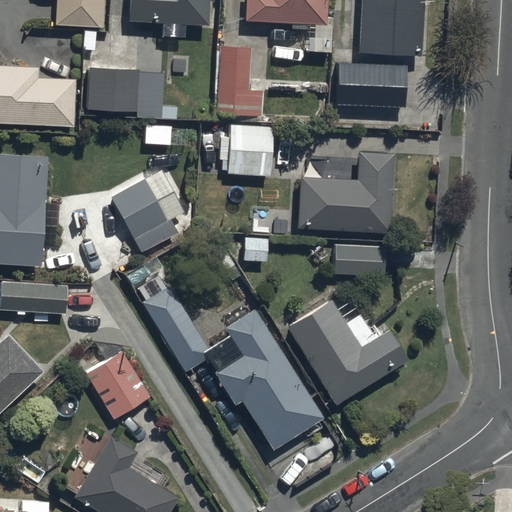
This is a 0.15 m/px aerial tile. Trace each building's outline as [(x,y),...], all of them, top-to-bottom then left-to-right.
[(101,34),(103,0),(33,0),(31,28),(101,34)] [(210,27),(211,0),(132,0),(131,23),(210,27)] [(329,26),(330,0),(244,0),(246,22),(329,26)] [(422,0),(359,0),(356,54),(418,58),(422,0)] [(213,110),(258,111),(258,86),(248,86),(249,44),(215,43),(213,110)] [(0,58),(0,124),(74,127),(74,81),(0,58)] [(408,66),(338,63),(336,104),(406,107),(408,66)] [(86,65),(85,107),(135,108),(136,66),(86,65)] [(223,158),(223,171),(267,172),(268,123),(227,122),(226,134),(217,134),(216,158),(223,158)] [(91,143),(88,168),(110,170),(115,131),(80,126),(77,141),(91,143)] [(269,168),(279,183),(308,162),(298,148),(269,168)] [(389,235),(394,156),(362,154),(361,183),(302,180),(298,229),(389,235)] [(0,266),(41,269),(47,161),(0,157),(0,266)] [(146,178),(108,200),(140,255),(178,233),(146,178)] [(332,239),(331,273),(382,276),(384,242),(332,239)] [(0,278),(0,306),(64,311),(66,283),(0,278)] [(143,304),(185,372),(213,356),(170,287),(143,304)] [(332,301),(287,327),(337,405),(406,363),(390,334),(364,350),(332,301)] [(325,419),(256,309),(226,328),(243,356),(215,373),(236,406),(242,402),(273,451),(325,419)] [(0,418),(48,374),(7,330),(0,337),(0,418)] [(84,371),(110,416),(146,393),(118,349),(84,371)] [(139,452),(109,439),(73,500),(92,511),(167,511),(176,498),(130,469),(139,452)]
